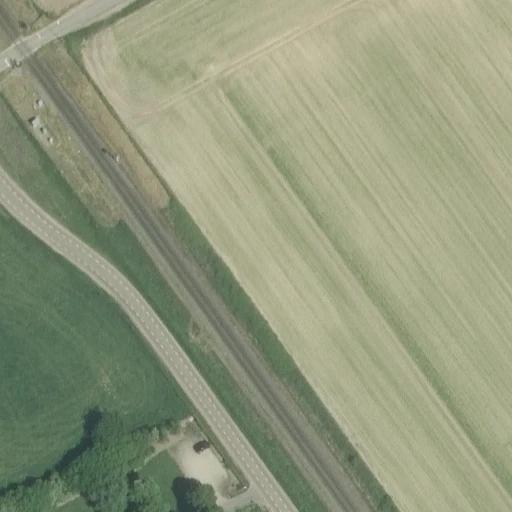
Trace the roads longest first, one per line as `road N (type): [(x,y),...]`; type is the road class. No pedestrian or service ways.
road 1 (unclassified): [(287,511),(154,324),(105,271),(0,183)]
road 2 (unclassified): [(0,63),(106,0)]
